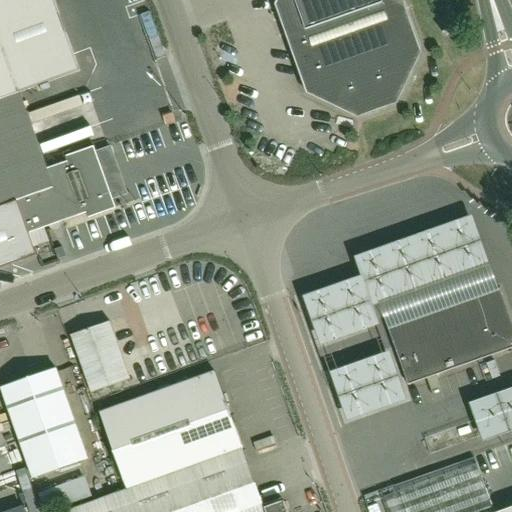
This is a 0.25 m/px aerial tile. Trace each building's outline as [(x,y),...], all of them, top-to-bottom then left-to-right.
[(0,0),(0,269),(37,256),(30,233),(86,214),(88,219),(116,209),(94,147),(66,157),(67,162),(47,169),(20,93),(80,72),(53,0),(0,0)] [(277,0),(276,5),(307,93),(358,118),(397,104),(421,53),(404,3),(397,0),(277,0)] [(389,328),(500,289),(474,215),(355,257),(361,276),(303,297),(348,422),(408,401),(375,306),(380,304),(389,328)] [(511,323),(500,289),(389,328),(409,385),(511,348),(511,323)] [(130,379),(110,322),(71,335),(92,393),(130,379)] [(2,387),(34,478),(88,459),(56,368),(2,387)] [(287,511),(283,501),(264,508),(243,449),(216,374),(106,413),(134,488),(67,511),(287,511)] [(489,439),(511,433),(511,386),(477,396),(489,439)] [(39,494),(45,511),(53,511),(92,498),(85,477),(39,494)]
